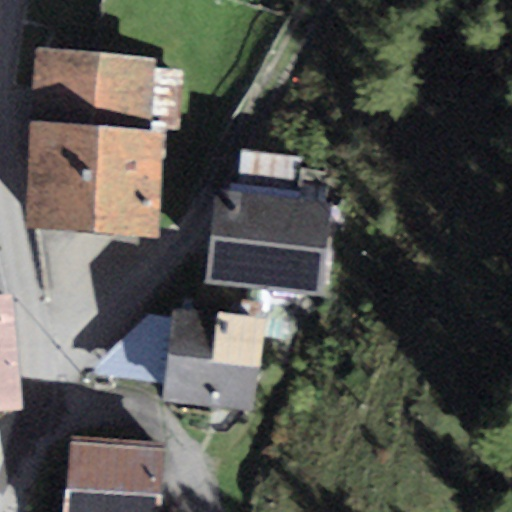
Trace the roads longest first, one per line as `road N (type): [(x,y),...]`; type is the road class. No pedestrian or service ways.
road 1 (track): [(315,0),(183,235),(110,315),(37,371)]
road 2 (residential): [(5,511),(38,393),(0,166)]
road 3 (track): [(207,511),(188,453),(159,428),(129,418),(36,412)]
